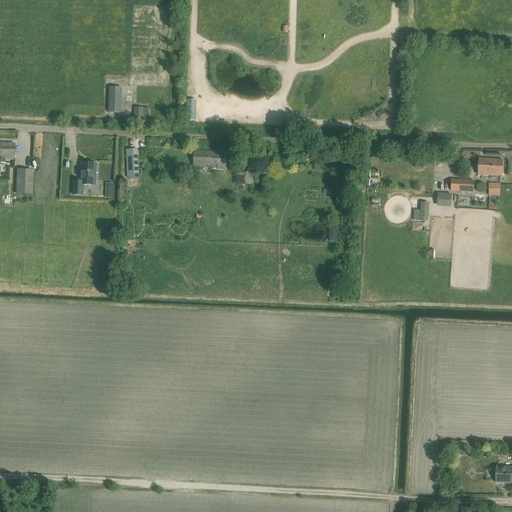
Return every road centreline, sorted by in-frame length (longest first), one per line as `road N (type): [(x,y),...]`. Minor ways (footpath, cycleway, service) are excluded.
road 1 (track): [(511,501),(0,475)]
road 2 (unclassified): [(0,126),(511,146)]
